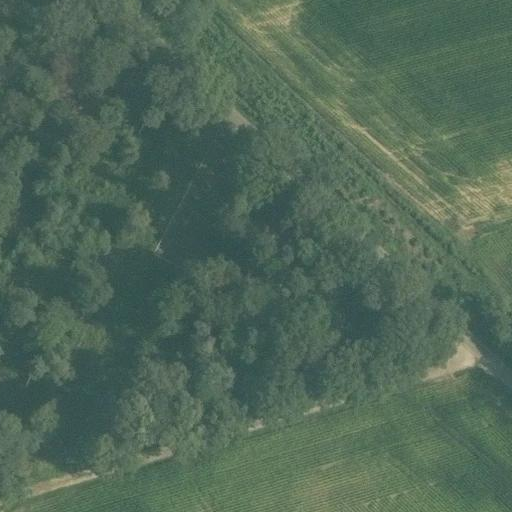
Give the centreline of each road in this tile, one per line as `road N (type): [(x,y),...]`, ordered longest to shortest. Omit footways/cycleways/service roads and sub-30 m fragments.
road 1 (unclassified): [(119,0),(283,146),(511,377)]
road 2 (track): [(0,496),(483,348)]
